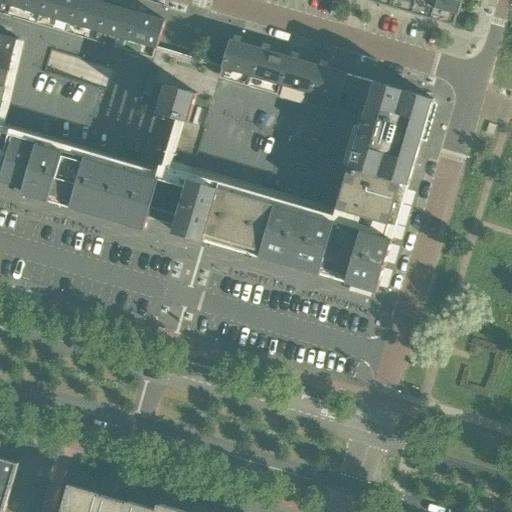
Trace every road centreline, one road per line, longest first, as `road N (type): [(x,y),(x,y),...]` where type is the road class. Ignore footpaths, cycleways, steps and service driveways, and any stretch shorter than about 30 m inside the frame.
road 1 (secondary): [(371,439),(46,344),(0,319)]
road 2 (residential): [(478,76),(371,439)]
road 3 (secondary): [(0,383),(354,486)]
road 4 (residential): [(478,76),(219,0)]
road 5 (secondary): [(511,481),(371,439)]
